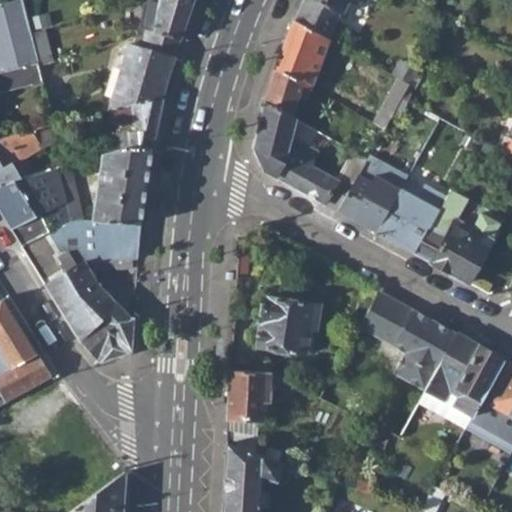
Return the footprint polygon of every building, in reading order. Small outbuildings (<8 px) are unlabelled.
[(0,71),(34,64),(28,35),(21,0),(18,0),(0,4),(0,71)] [(147,0),(145,28),(178,36),(191,0),(147,0)] [(339,11),(344,0),(374,0),(375,0),(303,0),(295,19),(325,37),(335,10),(339,11)] [(459,0),(457,5),(464,9),(468,0),(459,0)] [(439,19),(454,25),(458,19),(443,12),(439,19)] [(275,66),(310,86),(327,37),(325,37),(295,19),(275,66)] [(118,70),(110,110),(160,96),(178,36),(145,28),(144,31),(141,48),(126,44),(123,55),(118,53),(114,69),(118,70)] [(39,84),(40,90),(59,87),(54,62),(35,68),(39,84)] [(0,93),(39,84),(35,68),(34,64),(0,71),(0,93)] [(265,100),(290,115),(297,94),(306,99),(310,86),(275,66),(265,100)] [(373,121),(383,127),(400,95),(407,81),(397,76),(373,121)] [(106,144),(105,151),(150,145),(160,96),(110,110),(104,111),(104,132),(112,133),(111,145),(106,144)] [(265,170),(339,210),(342,206),(359,174),(367,157),(353,150),(337,179),(310,165),(316,151),(309,147),(318,130),(290,115),(265,100),(254,146),(265,170)] [(43,129),(60,165),(67,163),(77,160),(60,123),(43,129)] [(0,183),(29,174),(24,158),(43,148),(52,168),(55,167),(60,165),(43,129),(0,140),(0,183)] [(511,138),(506,136),(501,148),(511,153),(511,138)] [(102,153),(93,217),(138,219),(140,212),(150,145),(105,151),(102,153)] [(70,215),(82,216),(67,163),(60,165),(55,167),(70,215)] [(0,183),(0,209),(10,226),(40,212),(47,209),(55,224),(70,215),(55,167),(52,168),(29,174),(0,183)] [(347,215),(377,231),(400,187),(377,174),(372,182),(359,174),(342,206),(349,210),(347,215)] [(377,231),(415,252),(446,194),(424,182),(418,192),(402,184),(400,187),(377,231)] [(498,222),(486,216),(464,204),(467,199),(449,188),(446,194),(415,252),(468,281),(477,264),(483,262),(487,257),(487,246),(498,222)] [(489,210),(467,199),(464,204),(486,216),(489,210)] [(347,215),(349,210),(342,206),(339,210),(347,215)] [(22,245),(49,228),(40,212),(10,226),(22,245)] [(81,339),(100,360),(132,349),(133,317),(99,278),(94,266),(115,266),(114,258),(136,256),(138,219),(93,217),(82,216),(70,215),(55,224),(49,228),(22,245),(81,339)] [(359,325),(414,356),(396,389),(417,401),(456,331),(379,289),(359,325)] [(259,344),(313,350),(320,304),(265,296),(259,344)] [(0,373),(37,351),(3,298),(0,299),(0,373)] [(417,401),(463,426),(464,424),(480,395),(501,356),(456,331),(417,401)] [(0,406),(9,400),(27,389),(52,374),(37,351),(0,373),(0,406)] [(511,362),(489,401),(480,395),(464,424),(511,450),(511,447),(511,362)] [(228,443),(255,453),(255,435),(261,434),(263,398),(271,398),(271,389),(293,389),(297,379),(276,367),(232,368),(228,443)] [(52,374),(27,389),(75,455),(99,437),(52,374)] [(14,411),(9,400),(0,406),(0,407),(4,416),(14,411)] [(255,511),(258,473),(274,476),(281,462),(255,453),(228,443),(223,511),(255,511)] [(89,499),(90,511),(92,511),(97,505),(105,506),(122,506),(125,470),(89,499)] [(432,511),(445,489),(433,482),(418,510),(417,511),(432,511)] [(122,511),(122,506),(105,506),(104,511),(90,511),(89,499),(71,511),(122,511)]
